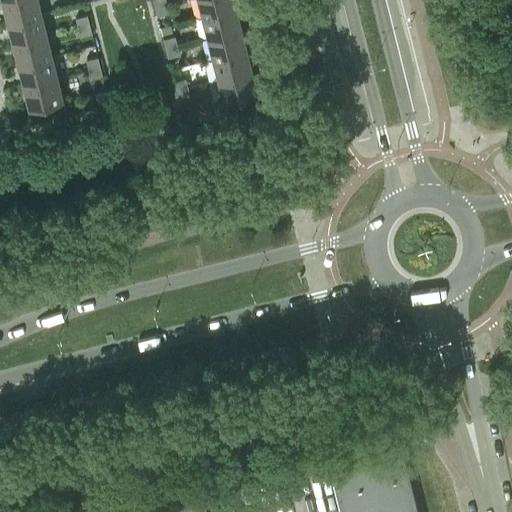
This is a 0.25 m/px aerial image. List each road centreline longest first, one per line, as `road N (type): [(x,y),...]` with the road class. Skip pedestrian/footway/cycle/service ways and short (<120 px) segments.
road 1 (secondary): [(0,379),(390,282)]
road 2 (secondary): [(377,229),(60,310),(0,335)]
road 3 (tertiary): [(347,0),(399,203)]
road 4 (tertiary): [(432,196),(381,0)]
road 5 (unclassified): [(417,295),(484,483)]
road 6 (unclassified): [(484,483),(453,286)]
